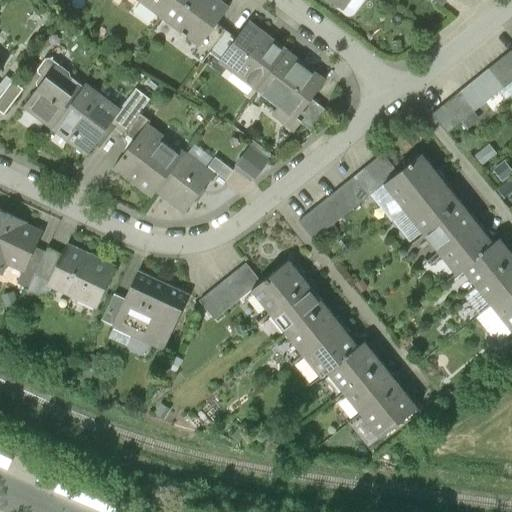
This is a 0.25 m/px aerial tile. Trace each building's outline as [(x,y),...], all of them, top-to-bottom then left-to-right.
[(143,0),(163,15),(175,0),(143,0)] [(229,8),(218,0),(175,0),(163,15),(201,45),(217,24),(229,8)] [(221,59),(258,88),(286,51),(249,23),(237,39),(221,59)] [(204,62),(211,52),(227,31),(217,24),(201,45),(194,54),(204,62)] [(237,39),(227,31),(211,52),(221,59),(237,39)] [(304,123),(296,116),(310,97),(324,80),(286,51),(258,88),(280,105),(275,112),(298,130),(304,123)] [(447,135),(511,83),(511,51),(432,116),(447,135)] [(29,106),(57,128),(85,90),(72,81),(69,78),(72,74),(60,66),(53,60),(49,60),(41,70),(41,74),(44,76),(39,82),(40,88),(41,89),(29,106)] [(0,99),(14,81),(9,77),(2,87),(0,85),(0,99)] [(25,90),(14,81),(0,99),(0,110),(6,115),(25,90)] [(89,86),(85,90),(57,128),(89,152),(110,124),(121,110),(89,86)] [(110,124),(123,133),(139,111),(149,98),(137,89),(121,110),(110,124)] [(328,110),(310,97),(296,116),(304,123),(313,130),(328,110)] [(150,120),(139,111),(123,133),(134,142),(148,122),(150,120)] [(151,193),(155,188),(184,149),(148,122),(134,142),(116,166),(151,193)] [(254,175),(265,150),(245,141),(234,166),(254,175)] [(208,167),(184,149),(155,188),(184,209),(213,171),(208,167)] [(313,240),(383,183),(404,166),(390,149),(299,222),(313,240)] [(383,183),(401,206),(440,174),(422,152),(404,166),(383,183)] [(215,157),(208,167),(213,171),(225,180),(233,170),(215,157)] [(459,197),(440,174),(401,206),(420,229),(459,197)] [(420,229),(438,251),(477,220),(459,197),(420,229)] [(0,211),(0,270),(4,273),(9,264),(24,271),(36,246),(43,231),(0,211)] [(495,242),(477,220),(438,251),(456,274),(462,269),(495,242)] [(462,269),(476,287),(511,258),(511,254),(499,239),(495,242),(462,269)] [(114,266),(69,245),(64,254),(50,284),(55,287),(95,306),(114,266)] [(18,285),(29,290),(48,251),(36,246),(24,271),(18,285)] [(49,247),(48,251),(29,290),(46,298),(50,296),(55,287),(50,284),(64,254),(49,247)] [(511,258),(476,287),(491,305),(511,288),(511,258)] [(254,288),(271,310),(307,282),(290,260),(261,282),(254,288)] [(214,320),(254,288),(261,282),(246,263),(199,301),(214,320)] [(190,294),(140,272),(128,299),(115,293),(103,319),(166,347),(190,294)] [(271,310),(288,332),(324,303),(307,282),(271,310)] [(511,288),(491,305),(511,330),(511,288)] [(288,332),(305,353),(341,325),(324,303),(288,332)] [(358,347),(341,325),(305,353),(322,375),(329,369),(358,347)] [(329,369),(346,391),(382,363),(364,341),(358,347),(329,369)] [(346,391),(364,413),(399,385),(382,363),(346,391)] [(417,408),(399,385),(364,413),(381,436),(417,408)]
